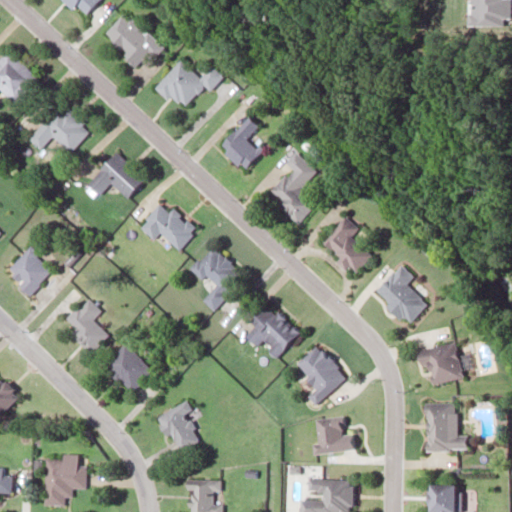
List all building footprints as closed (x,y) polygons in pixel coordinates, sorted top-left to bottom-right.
[(63,0),(72,9),(77,4),(85,12),(96,0),(63,0)] [(103,35),(136,65),(147,52),(153,57),(164,46),(125,11),(103,35)] [(38,76),(6,49),(0,56),(0,89),(15,103),(38,76)] [(209,90),(223,75),(211,64),(200,76),(180,58),(154,86),(167,98),(171,93),(184,106),(204,85),(209,90)] [(28,137),(40,148),(52,135),(70,151),(90,128),(60,101),(28,137)] [(243,168),(260,150),(246,138),(258,125),(247,115),(219,146),(243,168)] [(144,177),(116,151),(86,182),(98,194),(111,181),(126,195),(144,177)] [(297,222),(317,202),(301,186),(308,180),(293,166),(270,190),(278,197),(275,201),(297,222)] [(196,228),(163,198),(139,225),(153,237),(159,231),(178,248),(196,228)] [(351,235),(359,226),(344,214),(320,241),(356,272),(372,253),(351,235)] [(191,265),(213,286),(201,298),(211,307),(243,275),(212,244),(191,265)] [(27,294),(52,268),(28,245),(8,267),(21,279),(17,284),(27,294)] [(407,282),(415,274),(401,262),(375,290),(409,322),(428,302),(407,282)] [(68,332),(90,353),(108,333),(92,318),(100,309),(86,295),(65,317),(74,326),(68,332)] [(299,331),(268,301),(250,319),(255,324),(246,334),(256,345),(262,339),(276,354),(299,331)] [(456,340),(418,348),(422,370),(430,368),(433,383),(463,376),(456,340)] [(152,369),(125,342),(104,362),(131,390),(152,369)] [(346,378),(320,343),(297,360),(317,387),(308,394),(314,402),(346,378)] [(0,412),(2,414),(19,395),(0,377),(0,412)] [(158,415),(179,451),(201,438),(186,413),(193,409),(186,398),(158,415)] [(426,449),(468,449),(468,433),(457,433),(457,401),(425,402),(426,449)] [(351,449),(350,416),(316,417),(317,450),(351,449)] [(85,487),(86,464),(77,463),(78,453),(63,452),(63,459),(46,458),(45,504),(64,504),(65,495),(72,495),(72,487),(85,487)] [(0,465),(0,491),(11,492),(12,474),(2,474),(2,465),(0,465)] [(309,490),(320,490),(320,498),(300,497),(300,511),(352,511),(353,477),(309,477),(309,490)] [(221,478),(188,478),(188,511),(222,511),(223,503),(214,503),(214,490),(221,490),(221,478)] [(436,511),(458,511),(459,483),(427,483),(427,511),(436,511)]
